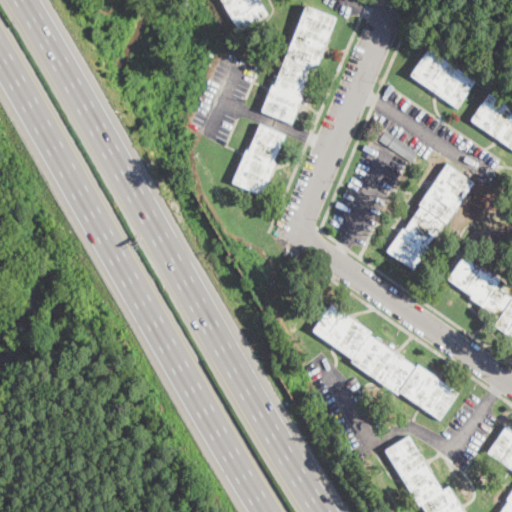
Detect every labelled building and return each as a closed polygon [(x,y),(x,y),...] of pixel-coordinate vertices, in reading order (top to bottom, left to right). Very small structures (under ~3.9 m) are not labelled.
[(258,0),(267,14),(239,30),(227,9),(221,0),(258,0)] [(323,50),(315,70),(311,69),(300,95),(299,96),(301,97),(291,123),(261,111),(267,95),(271,85),(274,86),(306,6),(335,18),(323,50)] [(475,81),(465,96),(456,107),(439,96),(438,95),(434,92),(410,76),(429,48),(475,81)] [(492,96),(511,109),(511,147),(502,141),(498,138),(471,120),(487,96),(488,93),(492,96)] [(285,135),(273,162),(275,163),(261,195),(232,182),(246,150),(248,150),(259,124),(285,135)] [(418,152),(411,161),(379,139),(386,130),(418,152)] [(473,182),(446,222),(443,220),(427,245),(429,246),(414,269),(387,251),(400,231),(402,228),(405,230),(406,228),(420,206),(419,205),(446,164),(473,182)] [(463,257),(487,273),(488,271),(511,287),(511,338),(494,325),(499,318),(481,305),(470,297),(471,295),(466,292),(447,279),(463,257)] [(398,354),(416,367),(417,365),(437,379),(440,380),(457,393),(439,419),(399,391),(397,394),(350,361),(352,358),(334,346),(332,345),(312,331),(330,304),(348,316),(350,318),(371,332),(369,335),(395,353),(398,354)] [(511,511),(500,511),(508,500),(506,499),(511,490),(511,470),(487,453),(506,426),(511,430),(511,511)] [(427,466),(442,491),(448,487),(460,506),(461,509),(462,511),(425,511),(421,504),(419,505),(406,485),(401,477),(385,450),(408,436),(423,460),(424,462),(426,464),(427,466)]
